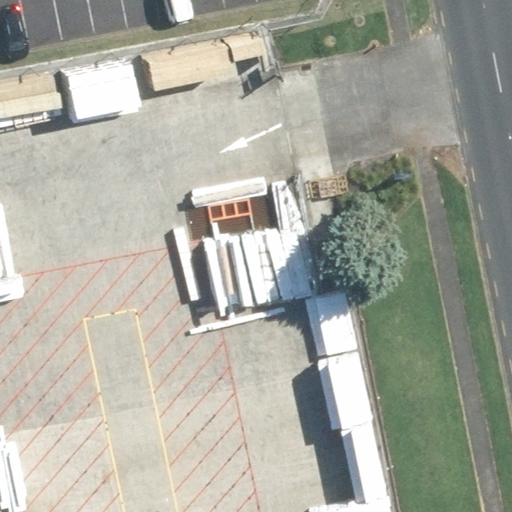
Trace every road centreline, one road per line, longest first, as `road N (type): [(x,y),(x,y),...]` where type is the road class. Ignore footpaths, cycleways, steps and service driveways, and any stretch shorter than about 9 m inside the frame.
road 1 (unknown): [(105,327),(152,511)]
road 2 (unknown): [(59,145),(105,327)]
